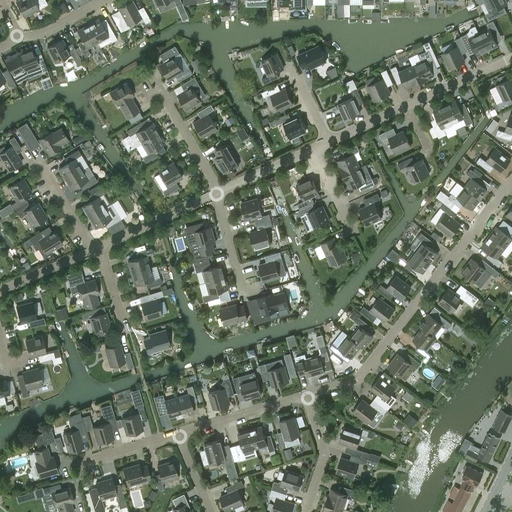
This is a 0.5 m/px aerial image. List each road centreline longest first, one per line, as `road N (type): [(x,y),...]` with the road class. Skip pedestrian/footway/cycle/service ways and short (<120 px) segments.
road 1 (residential): [(306,395),(361,375),(511,177)]
road 2 (residential): [(511,58),(331,141)]
road 3 (residential): [(178,433),(306,395)]
road 4 (residential): [(217,194),(99,247)]
road 5 (residential): [(306,511),(323,460),(306,395)]
